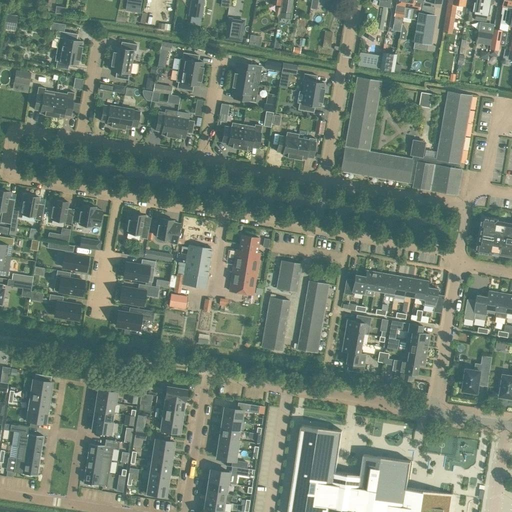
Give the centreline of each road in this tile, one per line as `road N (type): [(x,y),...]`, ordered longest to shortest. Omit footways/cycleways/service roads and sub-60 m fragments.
road 1 (residential): [(184,511),(208,374),(432,414)]
road 2 (residential): [(119,196),(350,235)]
road 3 (residential): [(82,141),(25,131),(13,137),(9,173),(119,196)]
road 4 (track): [(208,374),(0,338)]
road 5 (residential): [(353,0),(325,184)]
road 6 (residential): [(42,499),(53,434),(82,438),(71,504)]
road 7 (residential): [(459,264),(432,414)]
road 8 (residential): [(467,209),(325,184)]
road 9 (residential): [(119,196),(98,320)]
road 10 (residential): [(204,162),(82,141)]
road 11 (residential): [(325,184),(204,162)]
